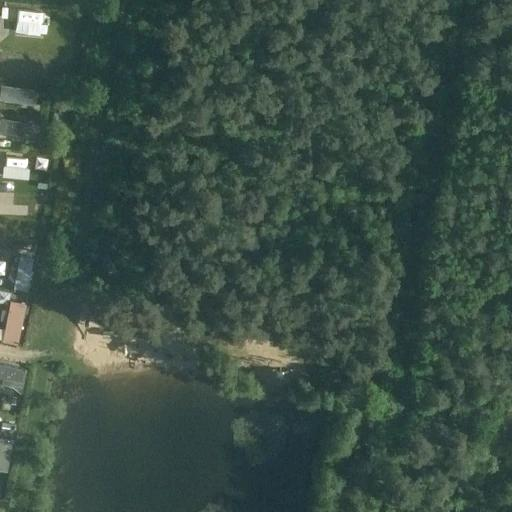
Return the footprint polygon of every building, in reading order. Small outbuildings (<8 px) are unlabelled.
[(24,38),(22,52),(69,58),(71,44),(24,38)] [(33,82),(34,71),(44,73),(46,62),(5,57),(4,69),(17,71),(16,79),(33,82)] [(2,104),(39,103),(38,86),(1,87),(2,104)] [(0,123),(0,130),(38,138),(41,123),(2,115),(0,123)] [(5,157),(5,177),(29,177),(29,157),(5,157)] [(3,217),(34,218),(35,202),(3,201),(3,217)] [(31,288),(32,255),(18,254),(17,287),(31,288)] [(3,338),(18,342),(28,301),(12,298),(3,338)] [(0,360),(0,375),(10,378),(3,407),(19,411),(30,367),(0,360)] [(0,434),(0,469),(12,469),(13,435),(0,434)]
